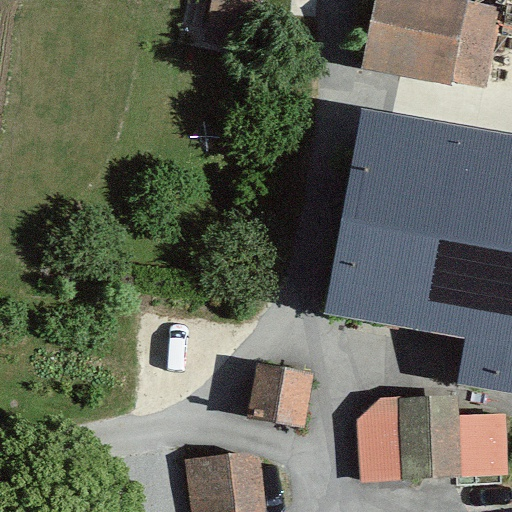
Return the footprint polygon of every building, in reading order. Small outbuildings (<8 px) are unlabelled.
[(270,0),(220,0),(212,46),(260,55),(270,0)] [(474,0),(382,0),(367,76),(491,100),(507,16),(473,10),(474,0)] [(511,142),(364,119),(330,329),(465,351),(459,389),(511,397),(511,142)] [(315,385),(262,377),(253,435),(307,442),(315,385)] [(469,486),(467,425),(466,407),(408,409),(411,488),(469,486)] [(411,488),(408,409),(382,410),(362,430),(365,491),(411,488)] [(508,424),(467,425),(469,486),(510,484),(508,424)] [(265,511),(261,464),(193,470),(197,511),(265,511)]
